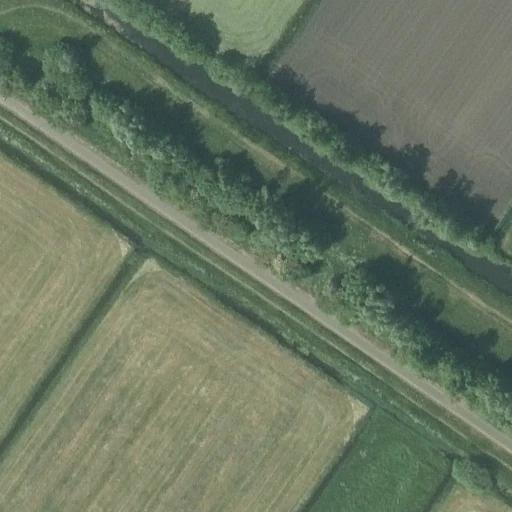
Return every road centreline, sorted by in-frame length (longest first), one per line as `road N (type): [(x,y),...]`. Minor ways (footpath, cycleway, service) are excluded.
road 1 (unknown): [(511,469),(0,120)]
road 2 (track): [(0,29),(57,25),(89,42),(511,331)]
